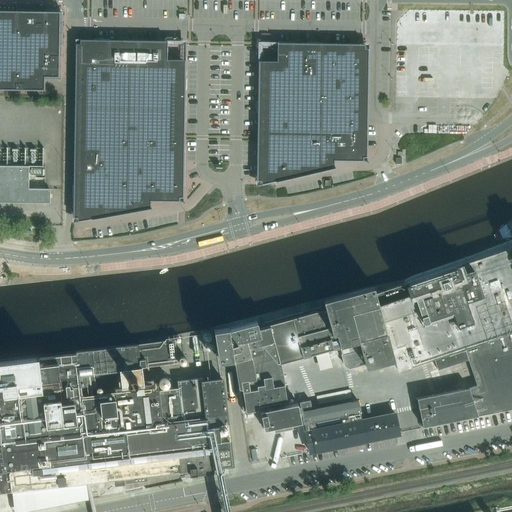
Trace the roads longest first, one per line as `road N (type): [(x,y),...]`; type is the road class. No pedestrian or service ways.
road 1 (unclassified): [(102,511),(511,429)]
road 2 (secondary): [(106,254),(175,250),(341,202)]
road 3 (secondary): [(341,202),(106,254)]
